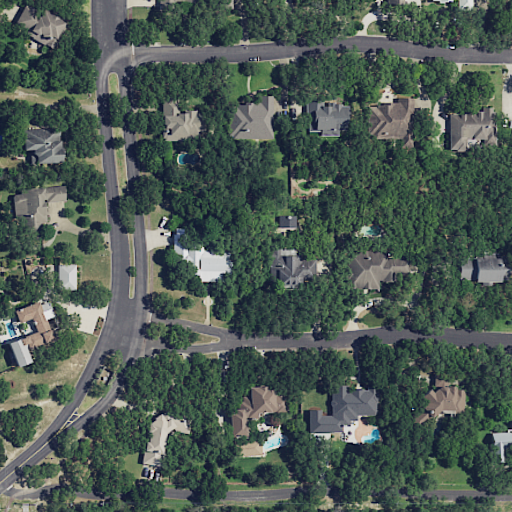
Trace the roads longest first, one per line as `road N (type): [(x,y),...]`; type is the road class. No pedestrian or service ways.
road 1 (residential): [(0,482),(34,495),(102,487),(257,498),(372,490),(511,498)]
road 2 (residential): [(53,438),(103,405),(136,342),(142,290),(121,0)]
road 3 (residential): [(98,0),(118,286),(108,337),(53,438)]
road 4 (residential): [(98,56),(328,45),(511,56)]
road 5 (residential): [(244,342),(397,335),(511,343)]
road 6 (residential): [(108,337),(187,350),(244,342)]
road 7 (residential): [(244,342),(115,313)]
